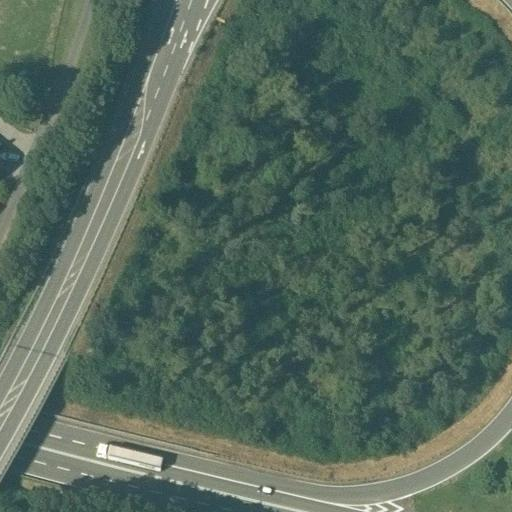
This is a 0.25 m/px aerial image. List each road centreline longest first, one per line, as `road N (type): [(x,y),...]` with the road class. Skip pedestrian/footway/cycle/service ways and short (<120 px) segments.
road 1 (secondary): [(190,0),(151,104),(0,415)]
road 2 (trunk): [(511,412),(440,471),(374,492),(346,495),(189,471)]
road 3 (trunk): [(0,444),(259,511)]
road 4 (trunk): [(189,471),(0,420)]
road 5 (trunk): [(344,511),(189,471)]
